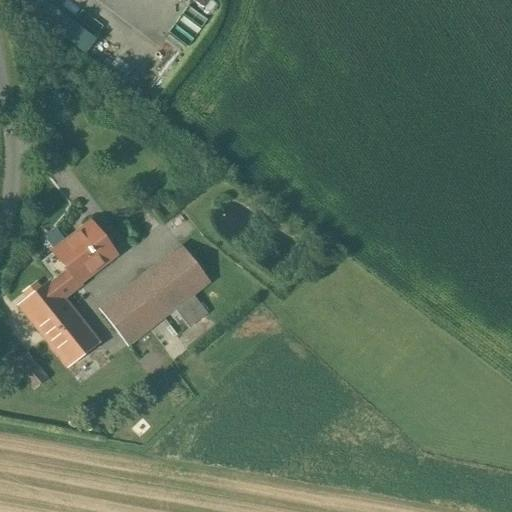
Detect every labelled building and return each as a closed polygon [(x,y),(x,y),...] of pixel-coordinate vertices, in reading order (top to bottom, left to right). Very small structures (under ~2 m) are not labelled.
[(96,33),(52,0),(19,0),(18,1),(83,51),(96,33)] [(89,225),(52,254),(67,271),(77,285),(113,256),(89,225)] [(211,281),(182,246),(100,312),(127,344),(173,307),(188,324),(206,310),(194,295),(211,281)] [(54,282),(67,271),(52,254),(39,264),(54,282)] [(79,288),(77,285),(67,271),(54,282),(50,284),(48,282),(39,290),(27,298),(17,306),(67,370),(98,346),(63,301),(79,288)] [(23,292),(27,298),(39,290),(35,284),(23,292)] [(45,379),(25,355),(12,366),(35,395),(44,388),(40,384),(45,379)]
